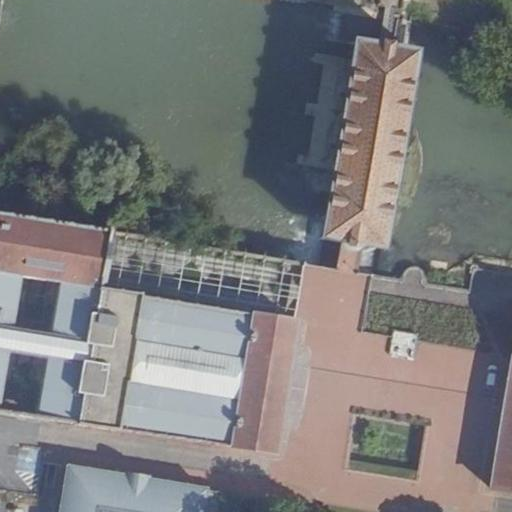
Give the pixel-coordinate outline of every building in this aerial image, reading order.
[(385,44),(355,39),(353,54),(348,54),(346,55),(344,59),(344,62),(346,65),(350,68),(343,111),(340,111),(337,111),(336,114),(334,120),(335,123),(338,124),(341,125),(332,177),(329,176),(327,178),(325,179),(323,182),(323,185),(325,188),(327,189),(331,190),(327,214),(323,213),(319,216),(318,219),(318,222),(320,225),(324,227),(322,237),(335,239),(357,243),(387,248),(389,235),(392,235),(394,234),(396,232),(396,227),(395,224),(391,222),(395,196),(398,196),(400,195),(403,193),(404,190),(404,187),(402,184),(398,182),(406,131),(412,130),(414,128),(415,126),(414,119),(412,118),(408,117),(415,75),(418,75),(422,74),(423,72),(425,70),(424,66),(423,63),(421,62),(417,61),(418,50),(385,44)] [(96,288),(295,320),(303,267),(304,263),(146,238),(149,218),(109,212),(105,232),(96,288)] [(0,389),(6,353),(54,360),(45,417),(277,453),(280,431),(294,345),(298,320),(295,320),(96,288),(105,232),(0,215),(0,389)] [(294,345),(280,431),(294,433),(296,432),(298,431),(300,428),(300,427),(302,417),(303,417),(311,366),(310,366),(312,354),(311,351),(310,349),(308,348),(306,347),(294,345)] [(511,361),(492,487),(511,490),(511,361)] [(15,471),(39,474),(42,448),(18,445),(15,471)] [(216,511),(220,491),(204,489),(205,486),(65,464),(65,466),(46,463),(37,511),(216,511)]
